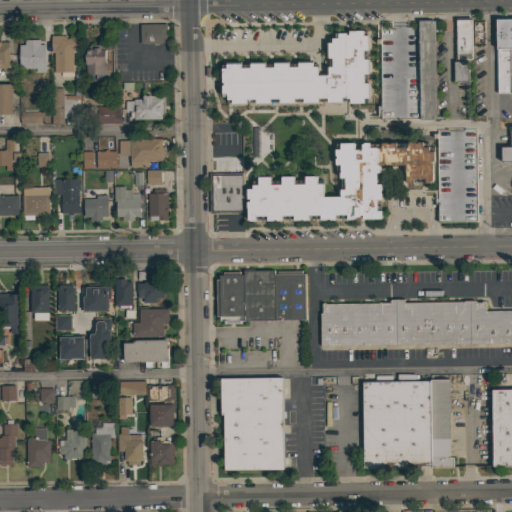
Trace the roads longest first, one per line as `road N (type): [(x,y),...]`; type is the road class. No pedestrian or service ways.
road 1 (residential): [(198,511),(189,0)]
road 2 (tertiary): [(511,1),(0,9)]
road 3 (residential): [(511,491),(0,499)]
road 4 (residential): [(511,246),(194,252)]
road 5 (residential): [(194,252),(0,254)]
